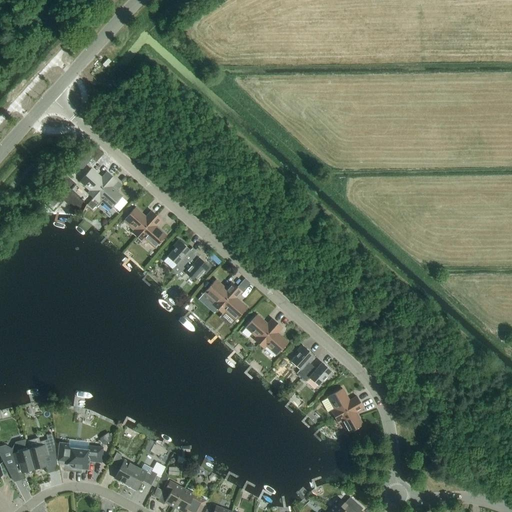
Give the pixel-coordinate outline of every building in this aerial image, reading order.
[(81,171),(87,165),(81,160),(75,165),(81,171)] [(93,199),(112,177),(107,172),(102,178),(91,169),(79,182),(90,191),(88,194),(93,199)] [(112,177),(93,199),(98,203),(100,200),(111,210),(113,207),(119,212),(127,203),(121,198),(123,197),(112,187),(117,181),(112,177)] [(53,208),(61,199),(55,193),(47,202),(53,208)] [(137,238),(156,216),(151,211),(146,217),(135,208),(124,221),(134,230),(132,233),(137,238)] [(156,216),(137,238),(142,242),(144,240),(155,249),(167,236),(156,226),(162,220),(156,216)] [(172,270),(177,274),(189,261),(184,257),(190,251),(179,240),(173,246),(175,248),(167,257),(176,265),(172,270)] [(189,261),(177,274),(181,278),(186,273),(195,281),(203,273),(205,274),(210,268),(198,258),(193,264),(189,261)] [(217,310),(237,288),(232,283),(226,290),(216,280),(204,293),(215,303),(212,305),(217,310)] [(237,288),(217,310),(223,315),(225,312),(235,321),(247,308),(237,299),(242,292),(237,288)] [(259,345),(277,323),(272,319),(268,324),(257,315),(245,328),(256,337),(253,340),(259,345)] [(277,323),(259,345),(264,349),(266,347),(277,356),(288,343),(278,333),(283,328),(277,323)] [(251,352),(255,347),(251,343),(247,348),(251,352)] [(297,374),(301,378),(312,366),(308,362),(314,356),(302,345),(297,351),(299,353),(291,362),(300,370),(297,374)] [(316,370),(312,366),(301,378),(306,382),(309,378),(318,386),(326,378),(328,379),(334,373),(322,363),(316,370)] [(334,417),(360,403),(357,397),(349,401),(342,389),(327,397),(334,410),(331,412),(334,417)] [(360,403),(334,417),(338,424),(341,422),(348,434),(363,426),(356,413),(364,409),(360,403)] [(104,446),(113,440),(108,433),(100,439),(104,446)] [(0,455),(8,472),(15,468),(20,467),(22,473),(34,470),(29,450),(26,440),(25,440),(25,441),(16,443),(12,450),(0,453),(0,455)] [(40,447),(29,450),(34,470),(46,466),(45,463),(52,461),(50,455),(55,454),(54,444),(49,445),(48,440),(39,443),(40,447)] [(88,450),(68,448),(69,443),(59,442),(57,461),(64,462),(64,464),(73,465),(72,468),(88,470),(89,461),(95,462),(101,463),(103,448),(97,447),(89,446),(88,450)] [(126,485),(135,467),(120,459),(122,456),(117,453),(111,464),(120,469),(114,479),(126,485)] [(135,467),(126,485),(137,491),(142,480),(151,485),(157,474),(150,471),(151,468),(142,463),(139,469),(135,467)] [(169,478),(162,475),(157,484),(164,487),(169,478)] [(174,508),(184,489),(170,481),(165,490),(164,492),(163,491),(157,502),(164,505),(165,503),(174,508)] [(184,489),(174,508),(181,511),(200,511),(206,501),(184,489)] [(340,499),(329,511),(360,511),(363,509),(350,498),(345,503),(340,499)]
